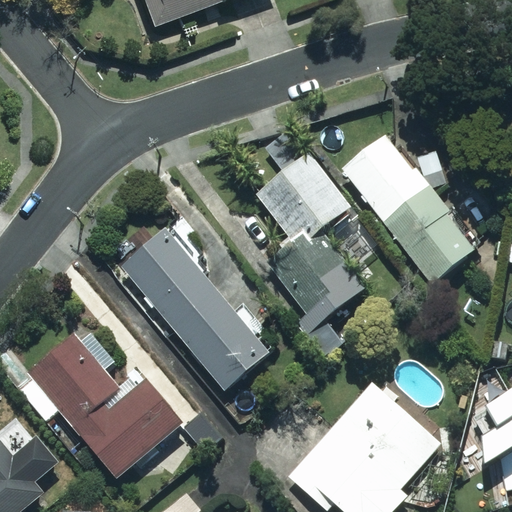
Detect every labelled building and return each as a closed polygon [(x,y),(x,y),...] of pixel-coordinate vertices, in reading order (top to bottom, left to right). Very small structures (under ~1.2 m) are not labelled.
[(233,0),(145,0),(154,27),(233,0)] [(286,175),(256,200),(296,247),(271,268),(310,315),(302,321),(333,358),(347,347),(327,324),(367,290),(352,272),(381,248),(286,134),(266,151),(286,175)] [(476,256),(449,221),(453,218),(418,172),(414,176),(385,139),(341,173),(432,290),(476,256)] [(431,154),(419,161),(436,190),(448,183),(431,154)] [(474,190),(457,207),(484,233),(501,216),(474,190)] [(165,236),(124,270),(226,394),(273,355),(257,336),(266,329),(245,304),(234,314),(195,267),(207,257),(188,234),(174,246),(165,236)] [(73,335),(28,375),(34,383),(20,395),(48,427),(61,416),(74,432),(68,437),(78,449),(84,444),(118,484),(184,428),(146,383),(139,389),(132,381),(120,391),(106,375),(117,366),(92,336),(81,345),(73,335)] [(472,450),(484,471),(511,454),(511,394),(507,385),(484,399),(491,411),(475,420),(487,441),(472,450)] [(442,445),(374,386),(297,476),(338,511),(397,511),(409,498),(402,492),(442,445)] [(204,415),(186,430),(207,455),(225,440),(204,415)] [(0,511),(31,511),(48,499),(38,486),(61,468),(37,438),(35,440),(17,418),(0,432),(0,511)] [(217,476),(212,470),(164,511),(202,511),(238,480),(227,467),(217,476)]
